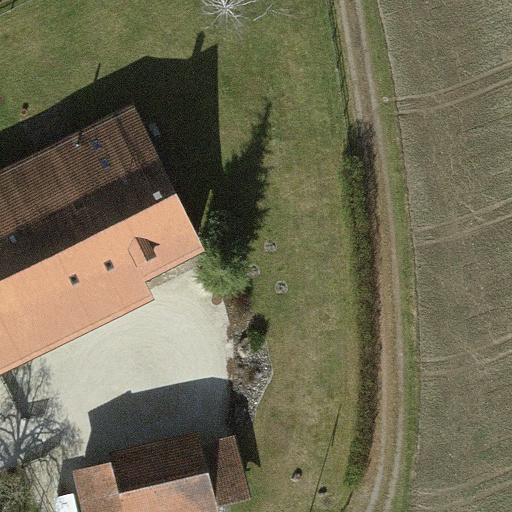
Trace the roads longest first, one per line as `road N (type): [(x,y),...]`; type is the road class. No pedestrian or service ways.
road 1 (track): [(377,511),(387,490),(395,386),(347,0)]
road 2 (track): [(0,470),(188,320)]
